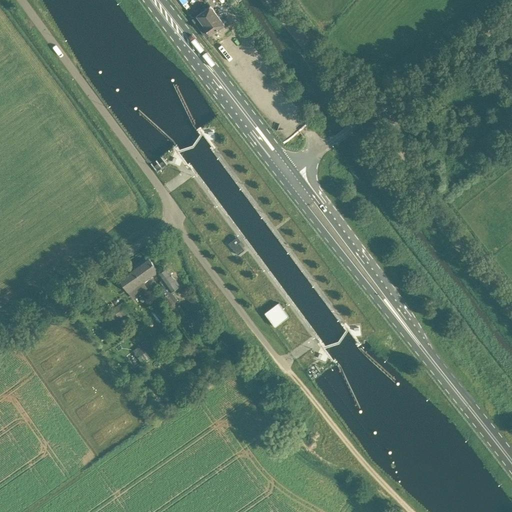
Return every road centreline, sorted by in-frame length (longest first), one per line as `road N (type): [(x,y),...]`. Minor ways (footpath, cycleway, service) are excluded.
road 1 (unclassified): [(171,220),(165,195),(20,0)]
road 2 (unclassified): [(511,313),(443,224),(382,105)]
road 3 (unclassified): [(0,345),(171,220)]
road 4 (primary): [(282,178),(406,325)]
road 5 (primary): [(406,325),(293,170)]
road 6 (unclassified): [(287,372),(171,220)]
road 7 (track): [(287,372),(410,511)]
road 8 (primary): [(511,464),(406,325)]
road 9 (primary): [(293,170),(186,39)]
road 10 (primary): [(186,39),(282,178)]
road 11 (tertiary): [(382,105),(511,10)]
road 12 (unclassified): [(382,105),(329,68),(267,0)]
